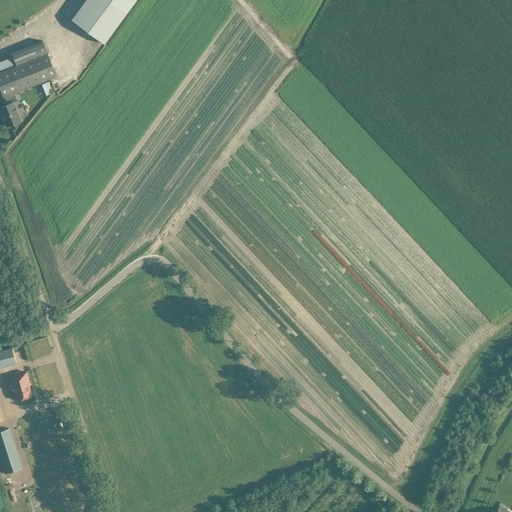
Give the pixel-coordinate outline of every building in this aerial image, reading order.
[(85,0),(71,19),(104,43),(135,0),(85,0)] [(57,76),(48,53),(42,40),(12,53),(13,56),(0,61),(0,88),(3,97),(5,96),(8,104),(0,106),(0,110),(6,126),(16,122),(21,120),(14,102),(17,100),(14,93),(57,76)] [(49,83),(42,85),(45,91),(51,89),(49,83)] [(0,367),(7,366),(16,363),(12,347),(0,351),(0,367)] [(18,400),(22,399),(32,396),(28,383),(29,382),(26,372),(8,377),(11,388),(14,387),(18,400)] [(0,445),(8,472),(12,471),(22,468),(9,428),(0,431),(0,445)]
